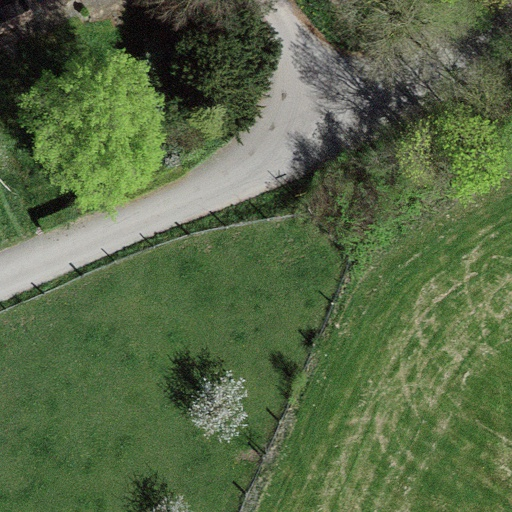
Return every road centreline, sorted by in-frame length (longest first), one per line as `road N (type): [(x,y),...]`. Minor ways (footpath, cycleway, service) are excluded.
road 1 (unclassified): [(0,275),(346,129)]
road 2 (unclassified): [(346,129),(511,29)]
road 3 (unclassified): [(346,129),(276,0)]
